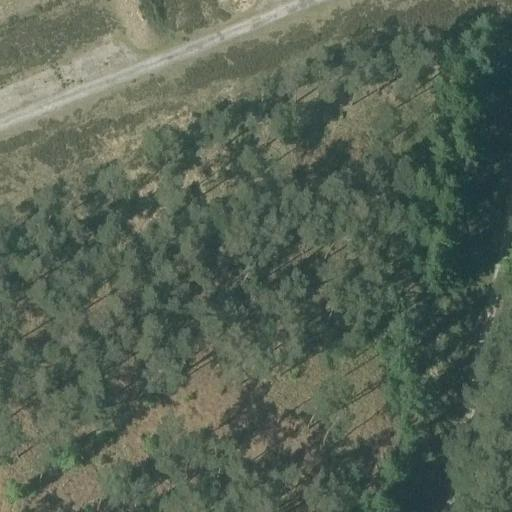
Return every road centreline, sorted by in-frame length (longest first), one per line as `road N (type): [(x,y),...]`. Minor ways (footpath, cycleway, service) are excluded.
road 1 (track): [(0,137),(338,0)]
road 2 (track): [(511,220),(448,511)]
